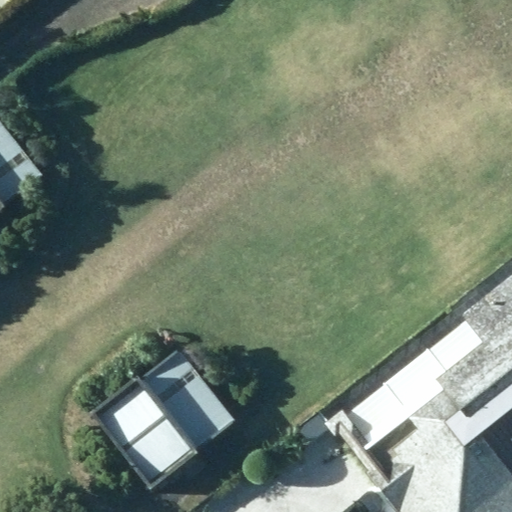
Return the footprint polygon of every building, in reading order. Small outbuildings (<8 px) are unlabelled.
[(0,116),(0,234),(24,215),(18,208),(52,182),(0,116)] [(511,282),(434,345),(482,409),(511,385),(511,282)] [(192,355),(106,421),(168,499),(214,463),(209,459),(249,427),(192,355)] [(413,411),(380,370),(310,428),(343,467),(413,411)] [(511,511),(511,499),(495,511),(511,511)]
